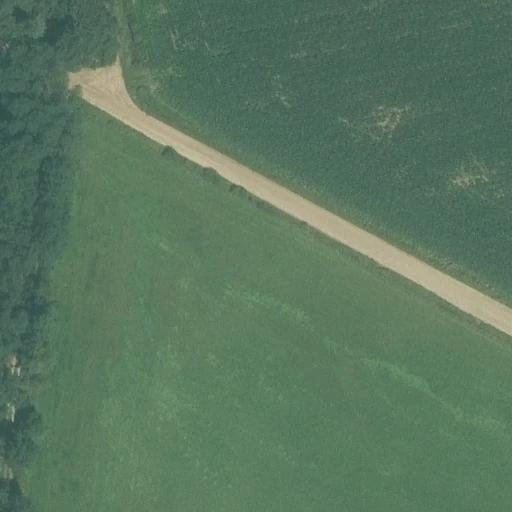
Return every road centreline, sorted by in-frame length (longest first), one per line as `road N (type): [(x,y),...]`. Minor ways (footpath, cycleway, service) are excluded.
road 1 (track): [(69,81),(511,319)]
road 2 (track): [(50,70),(2,511)]
